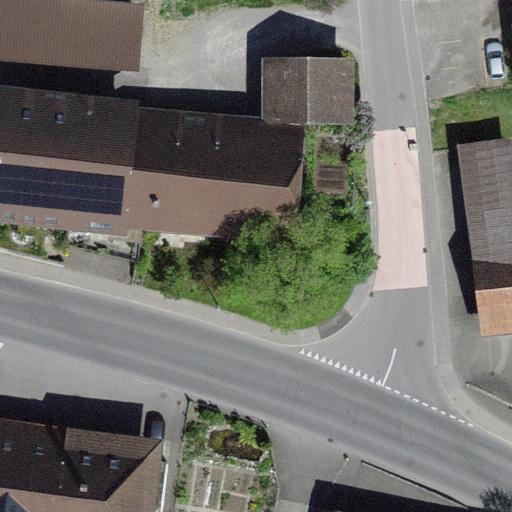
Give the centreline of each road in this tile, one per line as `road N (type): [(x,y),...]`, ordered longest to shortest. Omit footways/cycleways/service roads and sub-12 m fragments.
road 1 (residential): [(370,416),(395,349),(401,279),(374,0)]
road 2 (primary): [(0,300),(185,350),(370,416)]
road 3 (primary): [(370,416),(511,489)]
